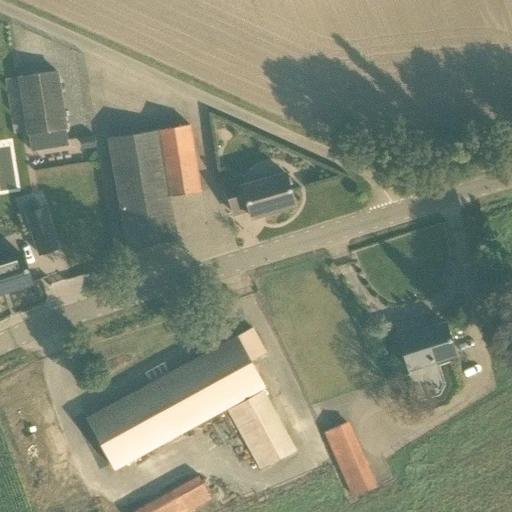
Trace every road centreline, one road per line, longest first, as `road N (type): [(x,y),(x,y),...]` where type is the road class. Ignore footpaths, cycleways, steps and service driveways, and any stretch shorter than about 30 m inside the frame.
road 1 (residential): [(0,5),(378,179),(392,215)]
road 2 (tertiary): [(0,345),(392,215)]
road 3 (tertiary): [(392,215),(511,178)]
